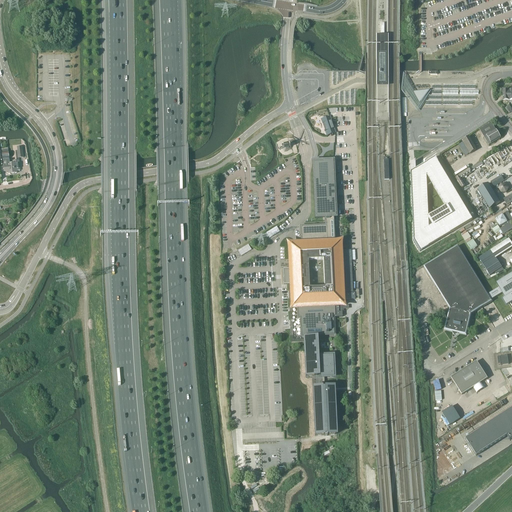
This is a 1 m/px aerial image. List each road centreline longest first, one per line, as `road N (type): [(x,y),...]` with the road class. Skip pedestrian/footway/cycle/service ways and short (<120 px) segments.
road 1 (motorway): [(198,511),(178,323),(168,0)]
road 2 (motorway): [(118,11),(120,266),(140,511)]
road 3 (unclassified): [(0,309),(15,297),(77,187),(211,161),(290,104),(285,5)]
road 4 (secondary): [(0,262),(44,214),(60,172),(53,134),(11,83),(0,53)]
road 5 (secondary): [(0,75),(54,154),(46,201),(0,253)]
road 6 (unknown): [(482,342),(487,388),(448,407),(439,379)]
